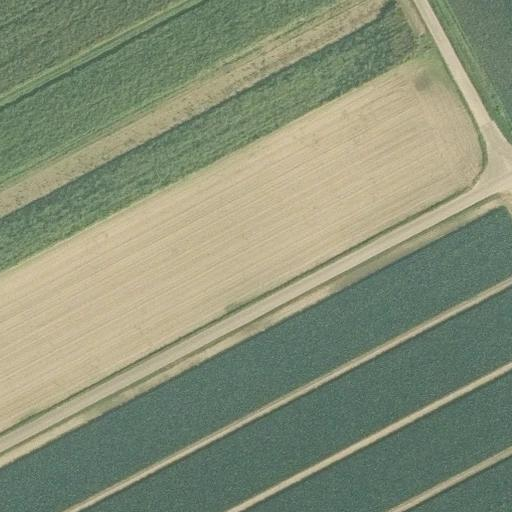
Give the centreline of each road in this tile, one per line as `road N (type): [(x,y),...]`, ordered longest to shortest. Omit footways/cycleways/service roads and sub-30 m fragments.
road 1 (track): [(0,446),(511,175)]
road 2 (track): [(417,0),(511,179)]
